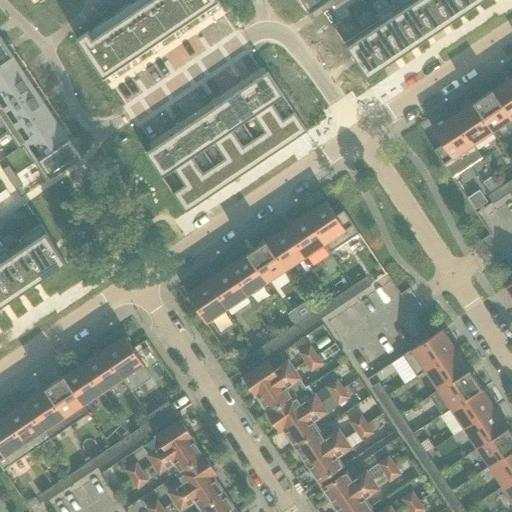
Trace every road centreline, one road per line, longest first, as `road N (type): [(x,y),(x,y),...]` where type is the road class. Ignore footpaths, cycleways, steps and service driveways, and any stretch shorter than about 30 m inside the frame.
road 1 (residential): [(358,134),(511,367)]
road 2 (residential): [(290,511),(136,281)]
road 3 (residential): [(358,134),(136,281)]
road 4 (residential): [(511,31),(358,134)]
road 5 (residential): [(244,40),(263,31),(283,35),(358,134)]
road 6 (residential): [(136,281),(0,372)]
